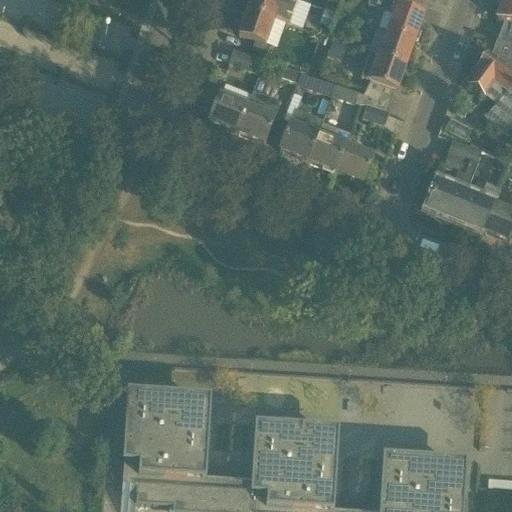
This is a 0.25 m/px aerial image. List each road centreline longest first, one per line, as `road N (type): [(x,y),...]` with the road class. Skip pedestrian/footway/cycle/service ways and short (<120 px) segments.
road 1 (residential): [(361,228),(121,137),(168,0)]
road 2 (residential): [(361,228),(455,0)]
road 3 (residential): [(511,290),(361,228)]
